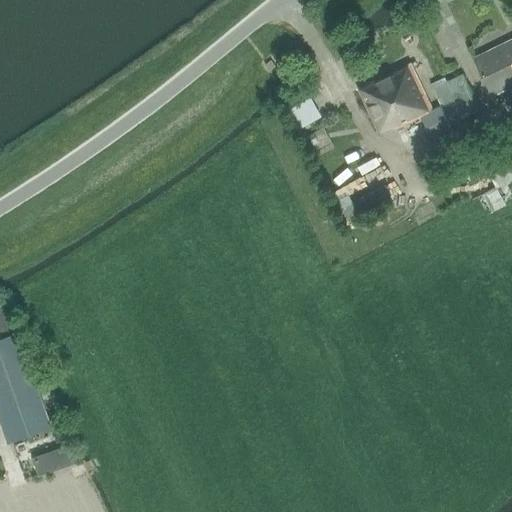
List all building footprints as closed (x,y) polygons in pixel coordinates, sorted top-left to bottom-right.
[(511,40),(474,59),(492,96),(511,86),(511,40)] [(433,111),(410,65),(358,89),(380,132),(393,126),(394,129),(413,121),(416,127),(424,124),(432,140),(453,132),(442,107),(433,111)] [(314,134),(305,139),(310,147),(319,142),(314,134)] [(500,145),(481,154),(482,157),(490,172),(509,163),(500,145)] [(482,157),(461,167),(468,183),(490,173),(490,172),(482,157)] [(349,196),(334,204),(346,226),(394,201),(386,185),(352,203),(349,196)] [(11,310),(0,313),(0,420),(8,443),(51,428),(11,310)] [(64,425),(53,429),(57,442),(68,438),(64,425)] [(76,463),(70,445),(32,458),(39,476),(76,463)]
